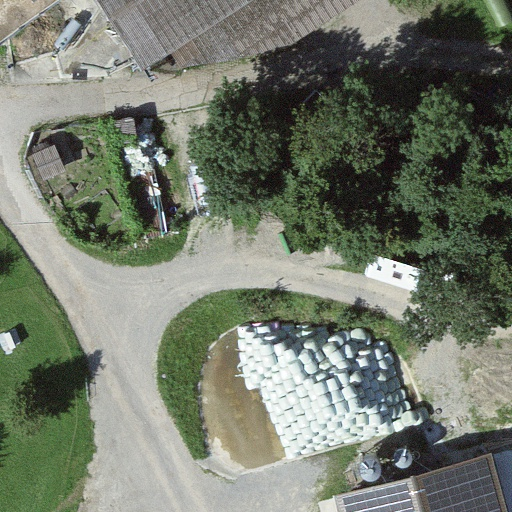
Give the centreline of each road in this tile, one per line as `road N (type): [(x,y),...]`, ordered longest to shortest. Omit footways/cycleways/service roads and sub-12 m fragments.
road 1 (track): [(511,66),(413,56),(0,115)]
road 2 (track): [(94,336),(192,281),(234,270),(511,313)]
